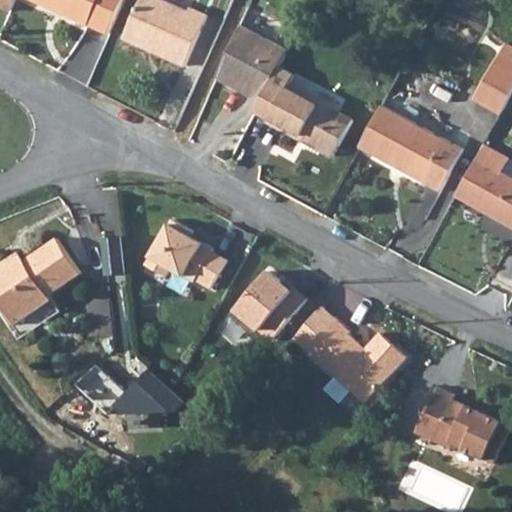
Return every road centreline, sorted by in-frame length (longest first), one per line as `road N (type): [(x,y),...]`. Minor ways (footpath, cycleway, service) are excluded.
road 1 (residential): [(511,338),(96,127)]
road 2 (track): [(0,378),(37,429),(87,464)]
